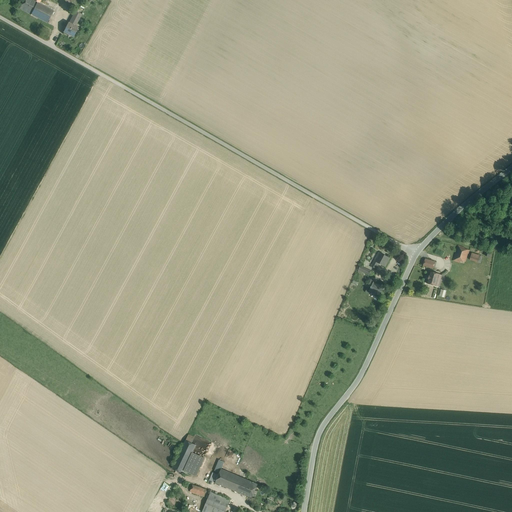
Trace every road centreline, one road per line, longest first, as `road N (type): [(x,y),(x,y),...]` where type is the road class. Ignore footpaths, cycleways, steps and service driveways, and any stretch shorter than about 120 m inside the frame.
road 1 (unclassified): [(415,252),(0,16)]
road 2 (tertiary): [(303,511),(322,425),(360,377),(415,252)]
road 3 (tertiary): [(415,252),(511,168)]
